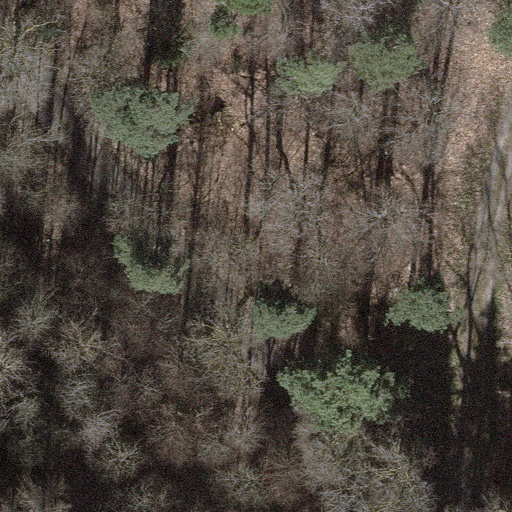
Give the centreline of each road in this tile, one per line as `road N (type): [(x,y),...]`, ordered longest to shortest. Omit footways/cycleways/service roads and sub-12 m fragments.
road 1 (track): [(0,21),(381,511)]
road 2 (track): [(382,511),(448,468),(482,411),(492,255),(511,148)]
